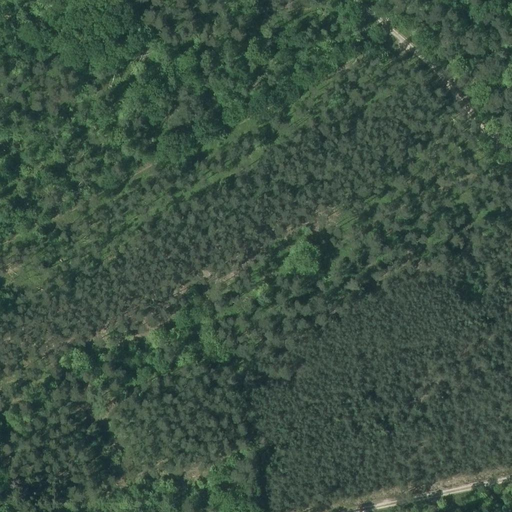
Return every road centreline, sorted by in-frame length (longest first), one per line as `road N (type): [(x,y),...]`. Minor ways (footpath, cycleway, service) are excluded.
road 1 (track): [(511,147),(471,118),(433,67),(358,0)]
road 2 (track): [(511,477),(350,511)]
